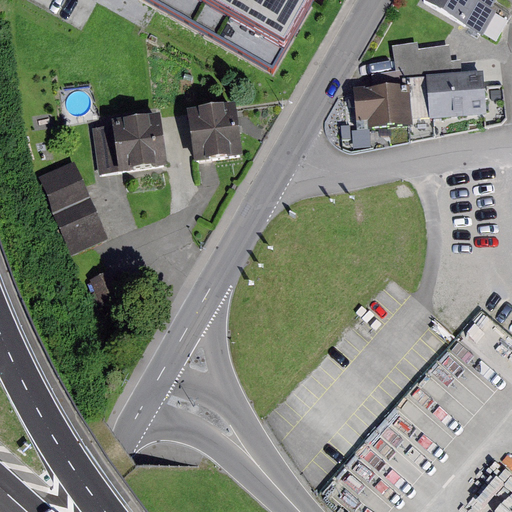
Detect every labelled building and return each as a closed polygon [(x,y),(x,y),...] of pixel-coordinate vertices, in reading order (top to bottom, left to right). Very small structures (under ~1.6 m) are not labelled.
[(317,0),(141,0),(274,75),(317,0)] [(502,0),(426,0),(425,4),(482,37),(502,0)] [(482,73),(428,77),(431,118),(486,114),(482,73)] [(407,87),(356,92),(359,128),(410,124),(407,87)] [(187,115),(195,168),(243,161),(236,108),(187,115)] [(120,179),(168,172),(161,120),(112,126),(113,129),(93,131),(100,178),(119,176),(120,179)] [(83,169),(45,184),(73,255),(111,240),(83,169)] [(112,276),(91,285),(102,310),(123,300),(112,276)]
